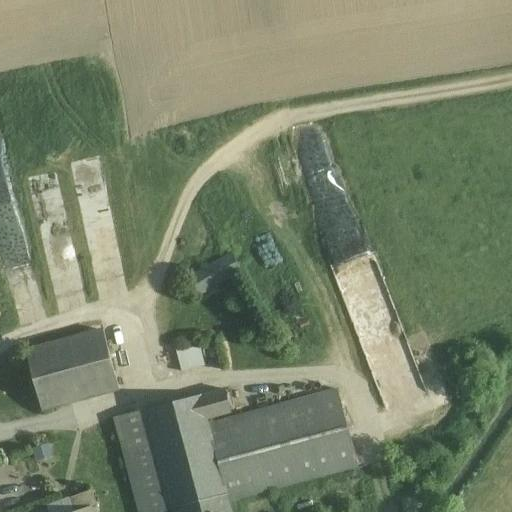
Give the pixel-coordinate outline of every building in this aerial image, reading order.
[(233,255),(189,278),(199,298),(243,276),(233,255)] [(104,331),(31,351),(46,408),(119,389),(104,331)] [(199,341),(175,347),(182,372),(206,366),(199,341)] [(224,389),(114,419),(139,511),(165,511),(178,509),(178,511),(233,511),(230,501),(357,467),(336,390),(209,424),(208,419),(230,413),(224,389)] [(94,490),(72,499),(76,511),(88,511),(101,507),(94,490)]
